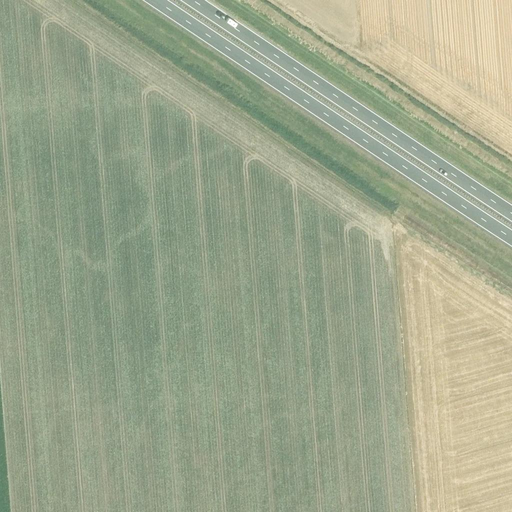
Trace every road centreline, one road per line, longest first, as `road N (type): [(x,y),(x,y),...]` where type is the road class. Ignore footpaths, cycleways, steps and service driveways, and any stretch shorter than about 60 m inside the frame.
road 1 (trunk): [(150,0),(511,242)]
road 2 (trunk): [(511,209),(196,0)]
